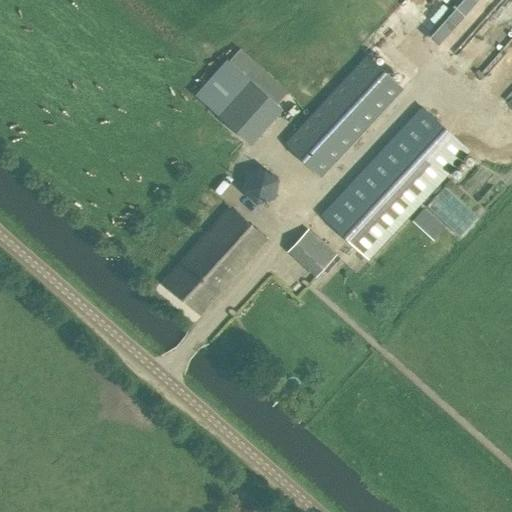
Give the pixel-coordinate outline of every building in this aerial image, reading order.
[(320,176),(403,88),(368,56),(286,143),(320,176)] [(239,71),(226,59),(195,94),(252,144),(282,109),(250,81),(239,71)] [(368,258),(468,151),(422,108),(322,215),(368,258)] [(256,205),(275,199),(279,180),(265,166),(246,172),(242,192),(256,205)] [(433,240),(445,228),(424,208),(412,221),(433,240)] [(200,312),(206,305),(264,239),(231,209),(166,282),(200,312)] [(316,276),(335,255),(308,230),(289,251),(316,276)]
